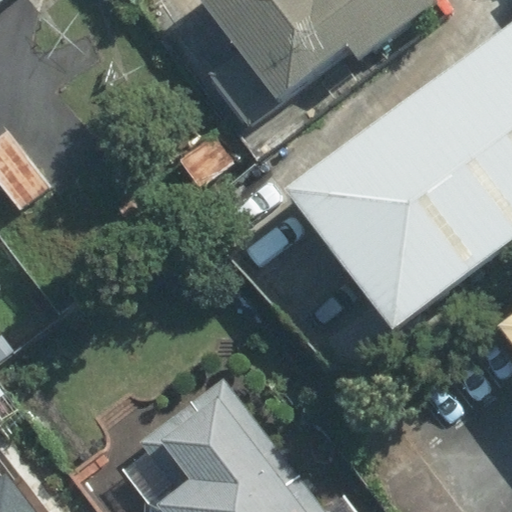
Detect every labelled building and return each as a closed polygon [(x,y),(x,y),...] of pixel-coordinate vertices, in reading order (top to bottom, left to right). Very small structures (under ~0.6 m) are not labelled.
[(218,78),(261,135),(370,52),(378,63),(453,5),(449,0),(218,0),(256,49),(218,78)] [(511,24),(287,208),(394,344),(511,255),(511,24)] [(14,126),(0,137),(0,175),(28,211),(61,185),(14,126)] [(0,262),(0,294),(16,283),(0,262)] [(332,511),(233,382),(149,445),(191,499),(176,510),(177,511),(332,511)] [(0,511),(67,511),(32,466),(10,482),(0,468),(0,511)]
